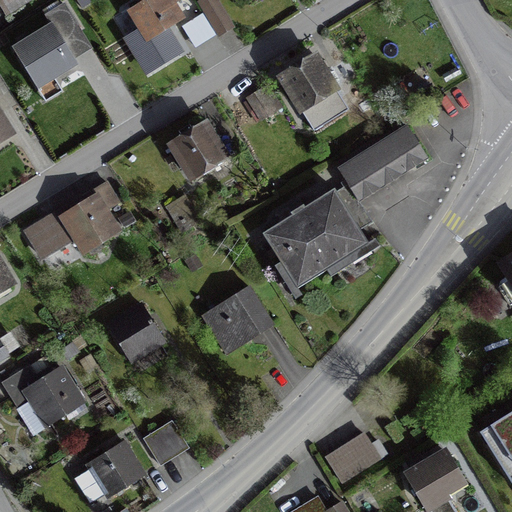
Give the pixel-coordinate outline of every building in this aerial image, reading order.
[(1,0),(0,1),(0,11),(3,17),(31,0),(1,0)] [(160,0),(128,19),(147,49),(185,27),(174,9),(186,2),(185,0),(160,0)] [(208,0),(206,0),(196,7),(215,37),(227,29),(208,0)] [(53,24),(15,47),(39,87),(77,64),(53,24)] [(345,93),(322,58),(284,82),(306,117),(345,93)] [(268,87),(245,100),(257,123),(281,110),(268,87)] [(0,150),(15,141),(0,115),(0,150)] [(235,162),(213,126),(174,150),(195,186),(235,162)] [(432,163),(411,130),(345,173),(366,206),(432,163)] [(63,223),(59,216),(27,236),(46,265),(78,245),(87,260),(126,236),(111,212),(120,206),(108,187),(98,193),(102,199),(63,223)] [(373,249),(340,196),(271,239),(304,292),(373,249)] [(198,220),(187,202),(168,214),(179,232),(198,220)] [(0,302),(21,290),(1,257),(0,257),(0,302)] [(255,290),(206,320),(230,357),(278,328),(255,290)] [(145,310),(113,330),(134,366),(167,346),(145,310)] [(0,366),(9,360),(0,347),(0,366)] [(87,406),(67,373),(41,388),(32,373),(5,389),(20,413),(33,405),(48,430),(87,406)] [(511,411),(480,432),(511,482),(511,411)] [(178,423),(162,433),(176,456),(192,446),(178,423)] [(162,433),(143,443),(157,467),(176,456),(162,433)] [(368,439),(330,462),(345,488),(383,465),(368,439)] [(149,481),(127,447),(88,471),(110,505),(149,481)] [(436,511),(474,491),(453,454),(413,476),(433,511),(436,511)]
